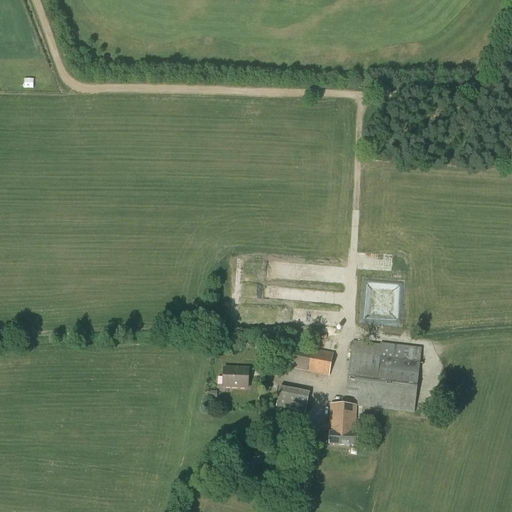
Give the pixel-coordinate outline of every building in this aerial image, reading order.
[(358,398),(358,406),(414,413),(421,348),(380,343),(380,345),(352,342),(345,397),(358,398)] [(312,349),(289,344),(284,367),(307,372),(308,370),(329,376),(333,354),(312,349)] [(224,368),(223,386),(248,387),(249,369),(224,368)] [(285,371),(270,368),(268,375),(284,379),(285,371)] [(276,407),(305,413),(309,393),(280,387),(276,407)] [(330,404),(329,433),(329,445),(356,446),(357,434),(355,434),(356,405),(330,404)]
